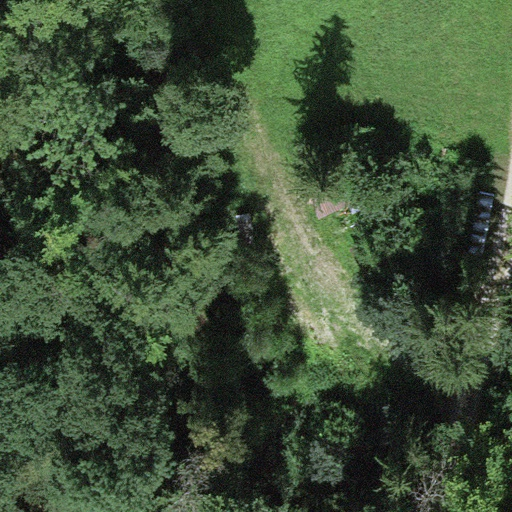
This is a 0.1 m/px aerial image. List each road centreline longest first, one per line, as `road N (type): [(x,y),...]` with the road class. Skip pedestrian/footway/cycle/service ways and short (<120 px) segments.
road 1 (track): [(476,381),(384,359),(342,333),(265,234),(217,105)]
road 2 (track): [(511,177),(446,511)]
